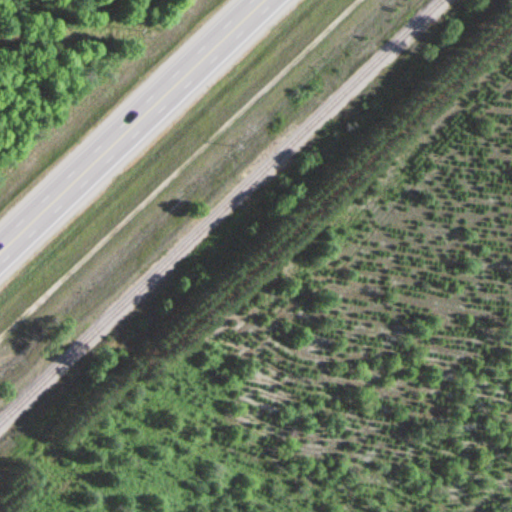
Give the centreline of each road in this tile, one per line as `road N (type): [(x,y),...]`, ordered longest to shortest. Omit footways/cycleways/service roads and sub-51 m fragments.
road 1 (track): [(358,0),(0,343)]
road 2 (primary): [(251,0),(0,243)]
